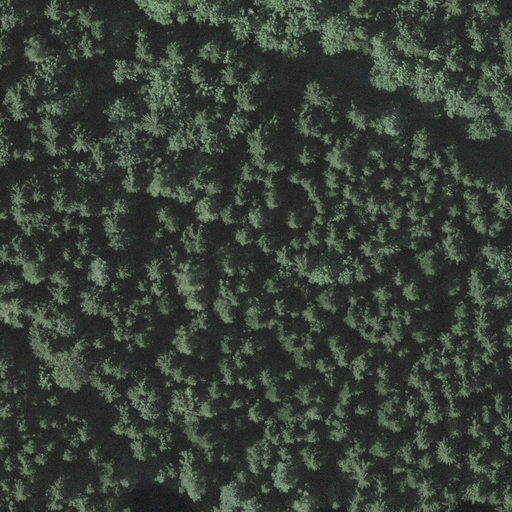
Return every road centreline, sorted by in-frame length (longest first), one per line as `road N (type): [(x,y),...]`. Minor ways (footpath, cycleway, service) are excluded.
road 1 (track): [(511,142),(163,0)]
road 2 (track): [(0,315),(64,357),(137,455),(154,511)]
